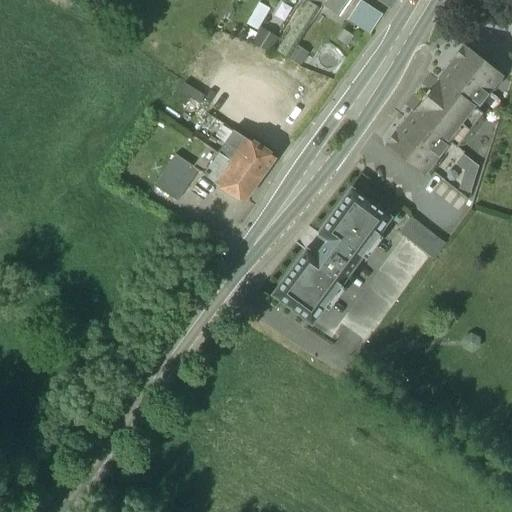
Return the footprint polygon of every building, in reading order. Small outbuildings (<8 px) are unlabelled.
[(324,0),(325,0),(342,11),(348,0),(324,0)] [(379,14),(360,1),(357,5),(347,20),(367,32),(379,14)] [(279,43),(268,35),(259,48),(269,56),(279,43)] [(454,57),(436,79),(441,83),(433,94),(428,90),(420,100),(425,104),(417,114),(412,110),(394,133),(392,131),(385,140),(387,142),(385,144),(410,163),(414,158),(425,167),(446,140),(454,146),(481,112),(473,106),(494,79),(483,70),(487,65),(462,46),(461,48),(459,46),(452,55),(454,57)] [(306,55),(295,47),(288,58),(299,65),(306,55)] [(232,130),(217,152),(230,160),(245,138),(232,130)] [(273,157),(245,138),(230,160),(259,179),(273,157)] [(259,179),(230,160),(217,152),(214,155),(202,174),(243,201),(259,179)] [(161,174),(153,185),(176,200),(197,169),(175,154),(161,174)] [(151,168),(140,185),(149,191),(153,185),(161,174),(151,168)] [(349,188),(316,233),(325,240),(314,255),(304,248),(271,293),(310,322),(388,216),(349,188)] [(434,254),(446,237),(410,212),(399,229),(434,254)]
